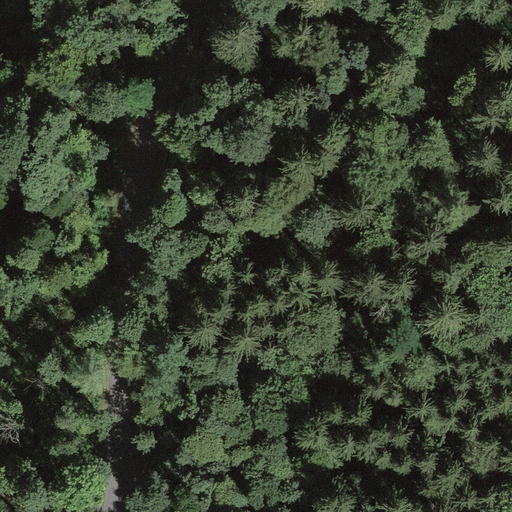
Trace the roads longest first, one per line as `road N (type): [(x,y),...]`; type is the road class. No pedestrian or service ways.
road 1 (unclassified): [(106,511),(121,282),(147,122),(194,0)]
road 2 (track): [(511,323),(454,338),(397,327),(360,299),(337,252),(341,182),(400,0)]
